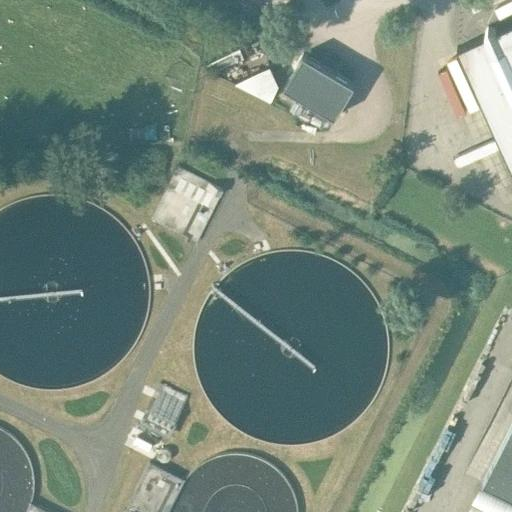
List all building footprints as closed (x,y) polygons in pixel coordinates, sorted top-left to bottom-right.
[(484,34),(456,47),(511,170),(511,21),(495,29),(487,26),(484,34)] [(303,54),(284,86),(334,115),(353,84),(303,54)] [(269,96),(277,79),(269,61),(231,77),(269,96)] [(511,511),(511,422),(481,483),(511,498),(511,511)] [(166,511),(184,478),(159,466),(149,461),(122,511),(166,511)] [(466,511),(511,511),(511,498),(481,483),(466,511)] [(51,511),(30,501),(24,511),(51,511)]
